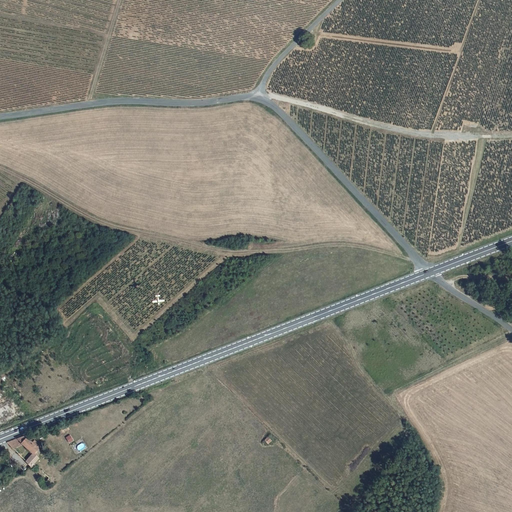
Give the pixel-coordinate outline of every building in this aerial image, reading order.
[(27,434),(19,437),(23,440),(35,452),(40,447),(33,440),(27,434)] [(23,440),(19,437),(7,441),(14,449),(23,440)] [(33,440),(40,447),(42,445),(35,438),(33,440)] [(44,450),(40,447),(35,452),(39,455),(44,450)] [(39,455),(35,452),(26,462),(29,464),(28,466),(30,468),(41,457),(39,455)]
